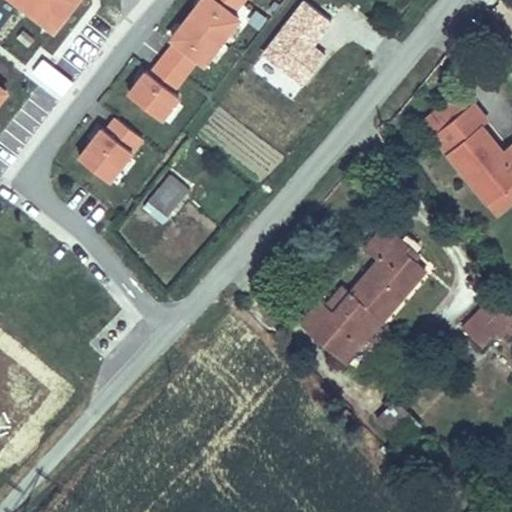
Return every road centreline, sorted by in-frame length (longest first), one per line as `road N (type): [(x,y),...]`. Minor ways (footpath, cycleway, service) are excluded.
road 1 (residential): [(456,0),(171,333)]
road 2 (residential): [(171,333),(32,188),(38,163),(133,35),(143,9)]
road 3 (residential): [(171,333),(0,511)]
